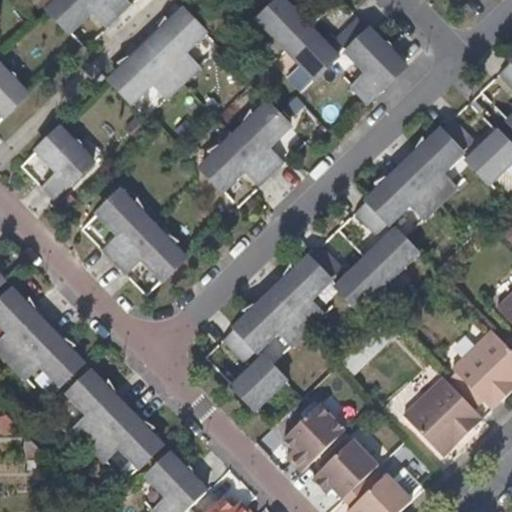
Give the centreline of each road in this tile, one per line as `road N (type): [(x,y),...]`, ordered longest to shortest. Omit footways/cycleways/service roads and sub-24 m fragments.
road 1 (residential): [(460,61),(146,365)]
road 2 (residential): [(0,213),(146,365)]
road 3 (residential): [(146,365),(288,511)]
